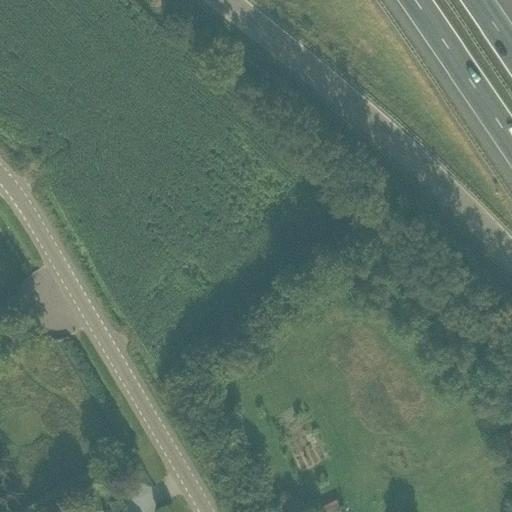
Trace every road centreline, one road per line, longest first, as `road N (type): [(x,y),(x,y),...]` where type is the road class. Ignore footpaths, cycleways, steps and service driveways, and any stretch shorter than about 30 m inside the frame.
road 1 (unclassified): [(204,511),(57,263),(0,183)]
road 2 (motorway): [(226,0),(370,118),(511,255)]
road 3 (motorway): [(414,0),(511,140)]
